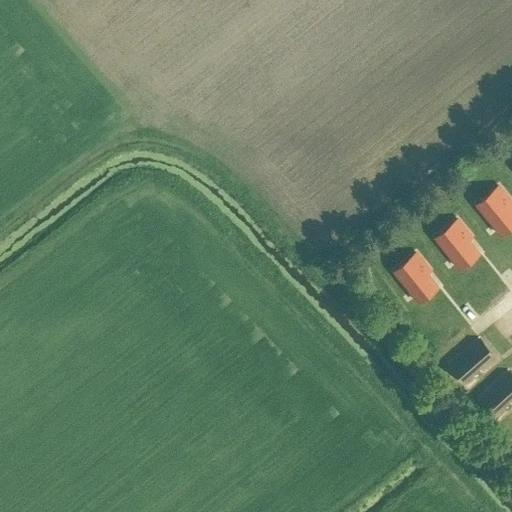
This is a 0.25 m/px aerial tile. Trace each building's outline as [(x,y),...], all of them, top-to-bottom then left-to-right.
[(478,204),(502,235),(511,226),(511,208),(507,203),(509,199),(500,186),(478,204)] [(436,238),(460,267),(480,252),(465,235),(469,233),(458,220),(436,238)] [(394,271),(420,301),(438,286),(425,269),(428,265),(417,253),(394,271)] [(466,386),(493,362),(477,343),(450,367),(466,386)] [(497,419),(511,404),(511,382),(506,376),(480,400),(497,419)]
